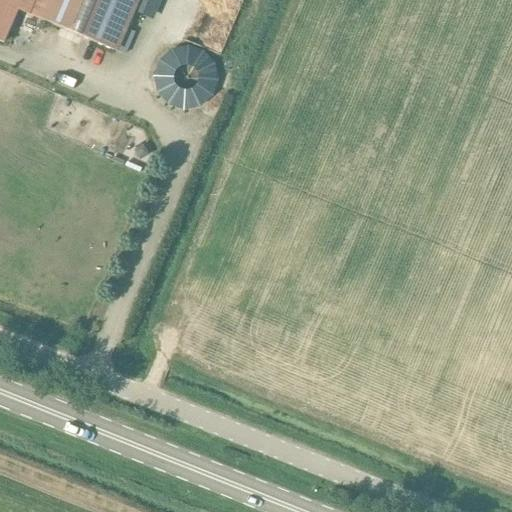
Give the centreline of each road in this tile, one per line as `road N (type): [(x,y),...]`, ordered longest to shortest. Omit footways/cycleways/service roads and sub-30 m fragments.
road 1 (unclassified): [(429,511),(0,340)]
road 2 (primary): [(294,511),(0,394)]
